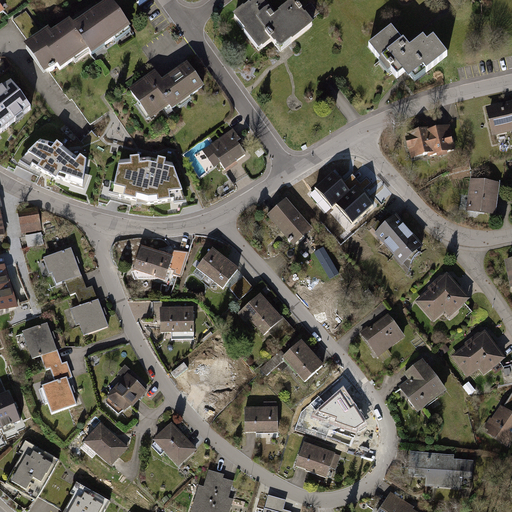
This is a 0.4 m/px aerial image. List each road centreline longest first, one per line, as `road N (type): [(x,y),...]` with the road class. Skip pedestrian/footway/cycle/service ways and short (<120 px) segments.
road 1 (residential): [(215,223),(388,418),(388,460),(369,489),(344,503),(246,473),(184,413),(125,316),(103,252),(104,226)]
road 2 (residential): [(186,27),(292,175)]
road 3 (residential): [(511,81),(402,112),(355,137)]
road 4 (residential): [(467,241),(429,220),(355,137)]
